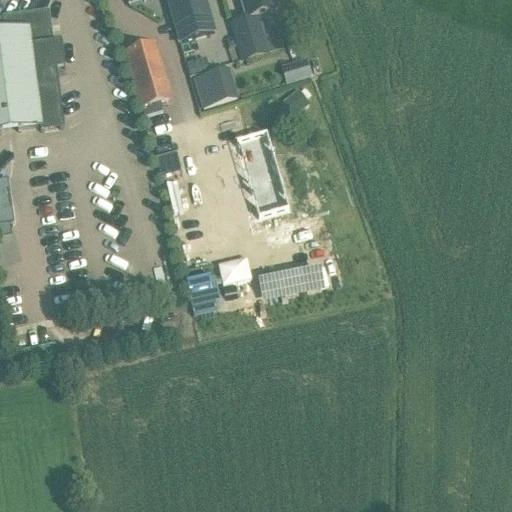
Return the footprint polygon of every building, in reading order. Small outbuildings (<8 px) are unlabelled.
[(165,0),(179,46),(214,35),(204,0),(165,0)] [(230,27),(242,65),(281,52),(269,16),(277,14),(273,0),(240,0),(246,22),(230,27)] [(62,46),(53,47),(49,16),(4,21),(5,35),(0,36),(0,137),(40,132),(41,136),(64,133),(57,74),(65,72),(62,46)] [(143,110),(170,102),(154,49),(128,56),(143,110)] [(236,104),(227,74),(194,85),(203,115),(236,104)] [(279,89),(302,81),(300,75),(277,82),(279,89)] [(269,122),(233,130),(251,202),(289,192),(269,122)] [(153,168),(156,186),(170,184),(166,166),(153,168)] [(63,192),(0,199),(0,228),(66,221),(63,192)] [(81,310),(91,310),(89,289),(79,290),(81,310)] [(181,311),(205,310),(205,298),(181,299),(181,311)] [(185,331),(205,332),(205,321),(185,320),(185,331)] [(36,353),(0,360),(0,362),(5,385),(41,378),(36,353)]
